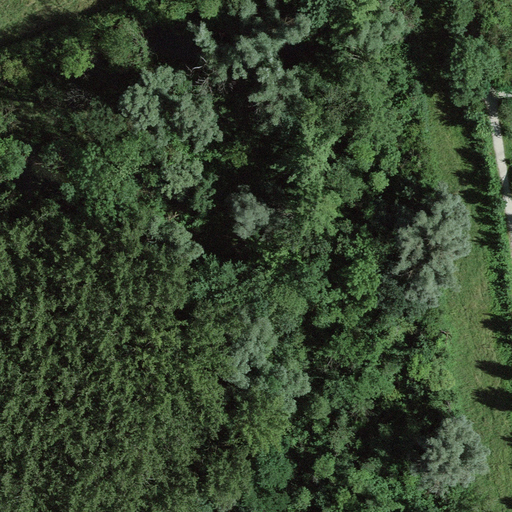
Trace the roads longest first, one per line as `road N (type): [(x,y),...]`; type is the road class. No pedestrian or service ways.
road 1 (track): [(511,241),(471,0)]
road 2 (track): [(329,0),(306,157)]
